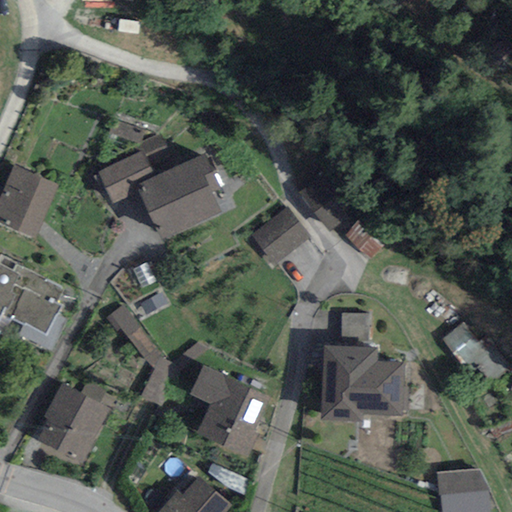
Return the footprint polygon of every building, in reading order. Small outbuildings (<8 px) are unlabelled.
[(139,155),(100,173),(113,200),(141,186),(165,235),(224,207),(200,158),(152,182),(139,155)] [(18,166),(0,213),(0,216),(36,230),(55,180),(18,166)] [(326,174),(304,190),(330,225),(352,209),(326,174)] [(285,212),(253,236),(270,257),(301,233),(285,212)] [(0,321),(3,314),(47,333),(57,309),(48,305),(57,286),(20,269),(20,270),(1,261),(0,262),(0,321)] [(493,383),(511,369),(470,320),(453,334),(493,383)] [(162,359),(144,392),(161,399),(179,368),(207,348),(199,343),(173,364),(162,359)] [(405,362),(328,360),(326,416),(365,417),(365,408),(404,409),(405,362)] [(271,395),(204,364),(194,387),(219,398),(205,428),(247,447),(271,395)] [(40,439),(76,457),(103,403),(66,385),(40,439)] [(490,465),(443,468),(444,490),(491,487),(490,465)] [(162,511),(222,511),(228,505),(196,480),(181,499),(176,495),(162,511)]
